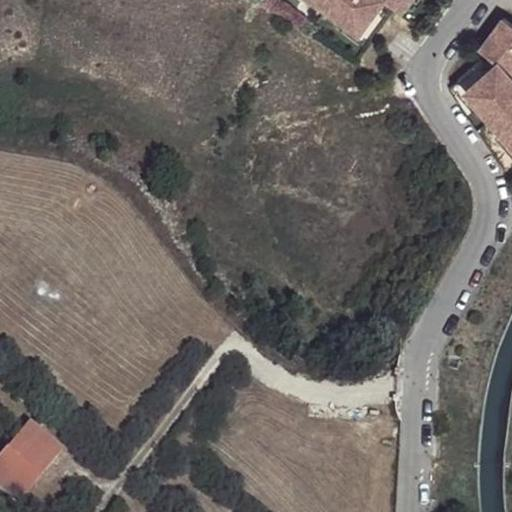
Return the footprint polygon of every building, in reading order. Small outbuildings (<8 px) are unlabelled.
[(385,11),(391,3),(404,12),(412,0),(317,0),(344,20),(370,39),(389,14),(385,11)] [(412,18),(424,0),(412,0),(404,12),(412,18)] [(511,78),(511,77),(511,75),(511,22),(505,17),(480,49),(497,61),(492,68),(482,61),(460,83),(481,107),(498,126),(511,140),(511,78)] [(371,40),(344,20),(340,26),(366,46),(371,40)] [(481,107),(460,83),(454,88),(476,112),(481,107)] [(511,140),(498,126),(493,131),(511,152),(511,140)] [(0,470),(0,488),(15,501),(55,453),(30,433),(0,470)]
